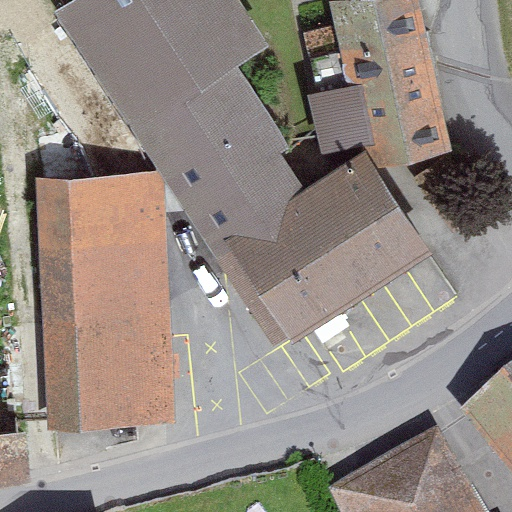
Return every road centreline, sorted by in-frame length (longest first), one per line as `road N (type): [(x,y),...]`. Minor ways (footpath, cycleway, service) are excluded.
road 1 (unclassified): [(511,301),(362,401),(0,506)]
road 2 (unclassified): [(511,172),(477,110),(465,0)]
